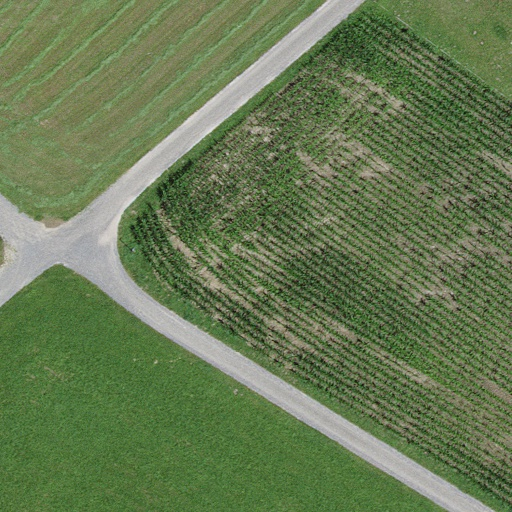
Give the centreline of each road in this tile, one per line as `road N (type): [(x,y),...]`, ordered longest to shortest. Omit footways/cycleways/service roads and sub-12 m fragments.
road 1 (track): [(53,254),(462,511)]
road 2 (track): [(341,0),(53,254)]
